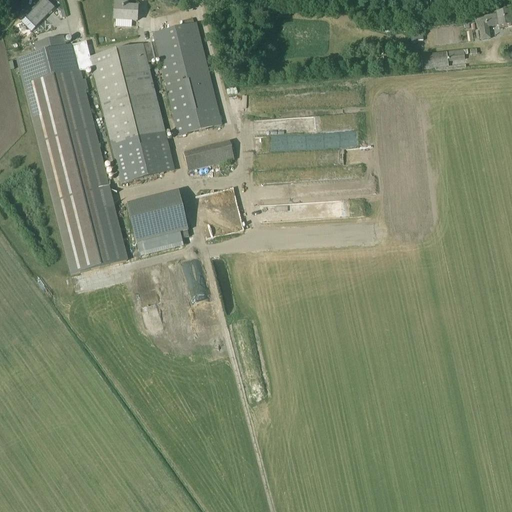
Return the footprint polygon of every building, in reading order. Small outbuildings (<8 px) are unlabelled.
[(45,0),(43,0),(28,16),(28,17),(38,25),(38,26),(55,9),(45,0)] [(136,22),(137,8),(127,7),(127,1),(115,1),(114,20),(136,22)] [(511,26),(508,11),(496,13),(497,16),(475,19),(476,29),(479,29),(481,41),(489,39),(487,27),(498,26),(499,28),(511,26)] [(78,72),(91,68),(114,161),(168,147),(148,64),(159,61),(178,137),(221,126),(196,24),(194,25),(192,19),(184,21),(185,27),(153,35),(155,43),(143,46),(143,45),(89,58),(85,42),(64,47),(62,37),(33,44),(35,54),(16,59),(70,275),(125,261),(82,91),(86,90),(84,80),(80,81),(78,72)] [(424,41),(424,31),(412,32),(412,41),(424,41)] [(465,60),(464,51),(420,56),(422,70),(435,68),(435,72),(466,68),(465,66),(449,68),(448,62),(465,60)] [(370,58),(356,60),(357,68),(371,66),(370,58)] [(194,175),(193,171),(235,162),(231,142),(183,153),(188,176),(194,175)] [(181,193),(128,204),(136,242),(188,232),(181,193)]
